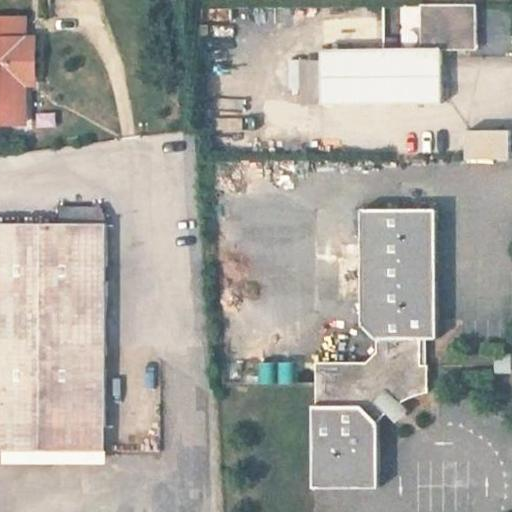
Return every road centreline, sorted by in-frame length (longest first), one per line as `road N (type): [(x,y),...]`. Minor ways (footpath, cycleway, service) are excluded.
road 1 (unknown): [(183,511),(145,197),(96,4)]
road 2 (unknown): [(511,122),(376,139),(286,134),(273,119),(269,57)]
